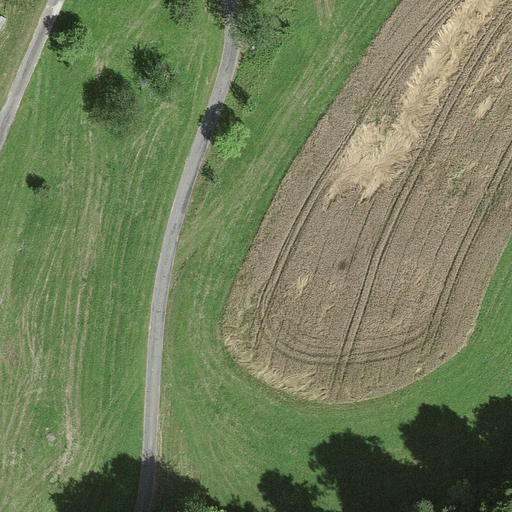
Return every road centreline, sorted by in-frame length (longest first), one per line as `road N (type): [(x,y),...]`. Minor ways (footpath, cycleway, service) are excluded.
road 1 (track): [(144,511),(162,259),(170,217),(227,73),(227,0)]
road 2 (track): [(54,0),(0,125)]
